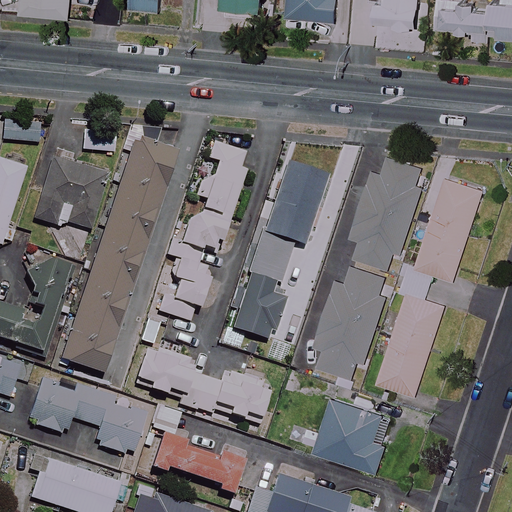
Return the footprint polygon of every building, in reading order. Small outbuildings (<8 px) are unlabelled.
[(23,0),(22,13),(69,18),(70,0),(23,0)] [(161,0),(129,0),(129,7),(159,13),(161,0)] [(264,0),(224,0),(224,6),(230,6),(229,26),(259,28),(260,10),(264,11),(264,0)] [(283,0),(283,17),(336,20),(337,0),(283,0)] [(423,0),(381,0),(379,21),(421,25),(423,0)] [(511,0),(502,0),(502,3),(471,0),(440,0),(438,29),(473,32),(473,39),(491,41),(491,34),(511,36),(511,0)] [(6,122),(4,141),(41,143),(43,124),(6,122)] [(85,134),(84,151),(115,154),(116,136),(85,134)] [(202,205),(200,209),(230,219),(231,217),(247,169),(241,167),(246,151),(214,140),(207,161),(216,164),(211,178),(200,175),(194,194),(204,198),(202,205)] [(178,155),(139,141),(80,308),(62,360),(102,374),(178,155)] [(333,163),(291,145),(266,201),(308,220),(333,163)] [(431,169),(380,152),(362,209),(366,210),(351,255),(390,268),(396,249),(403,252),(431,169)] [(4,240),(12,242),(16,231),(8,228),(27,169),(0,159),(0,245),(2,246),(4,240)] [(107,175),(52,160),(35,220),(62,227),(63,223),(91,231),(107,175)] [(486,189),(447,176),(418,264),(411,262),(401,291),(408,293),(379,382),(418,395),(447,305),(428,298),(436,274),(456,281),(486,189)] [(200,209),(202,205),(188,200),(180,223),(187,226),(181,245),(205,253),(207,249),(218,253),(230,219),(200,209)] [(205,253),(181,245),(173,242),(168,257),(173,259),(168,275),(177,278),(171,296),(165,294),(159,313),(190,323),(194,309),(199,311),(201,306),(209,280),(206,278),(209,271),(200,268),(205,253)] [(27,274),(37,293),(33,305),(41,307),(34,329),(0,317),(0,338),(48,354),(76,265),(49,256),(27,274)] [(394,278),(353,265),(346,284),(338,282),(318,345),(325,348),(319,366),(354,377),(360,359),(367,361),(394,278)] [(275,283),(254,275),(235,329),(267,340),(282,299),(270,295),(275,283)] [(297,337),(283,332),(275,355),(290,359),(297,337)] [(195,367),(189,365),(190,359),(158,349),(156,356),(146,353),(138,378),(153,383),(151,389),(166,394),(168,388),(184,393),(181,403),(212,414),(215,404),(231,409),(230,414),(244,419),(246,414),(262,420),(270,393),(262,390),(264,383),(233,373),(231,379),(224,376),(221,383),(193,373),(195,367)] [(0,394),(10,397),(20,366),(0,359),(0,394)] [(34,424),(62,433),(63,429),(67,430),(71,418),(99,427),(95,441),(99,442),(98,446),(126,455),(127,451),(135,453),(147,415),(96,399),(98,392),(69,382),(67,388),(41,380),(29,418),(36,420),(34,424)] [(384,414),(335,398),(317,451),(378,471),(387,443),(376,439),(384,414)] [(181,413),(158,406),(152,428),(175,434),(181,413)] [(191,444),(160,433),(149,466),(166,472),(168,468),(220,486),(219,489),(233,494),(248,452),(224,444),(219,457),(190,447),(191,444)] [(110,511),(120,484),(45,458),(32,497),(75,511),(110,511)] [(346,511),(349,504),(351,499),(278,475),(272,494),(255,488),(246,511),(346,511)] [(204,511),(142,491),(134,511),(204,511)]
